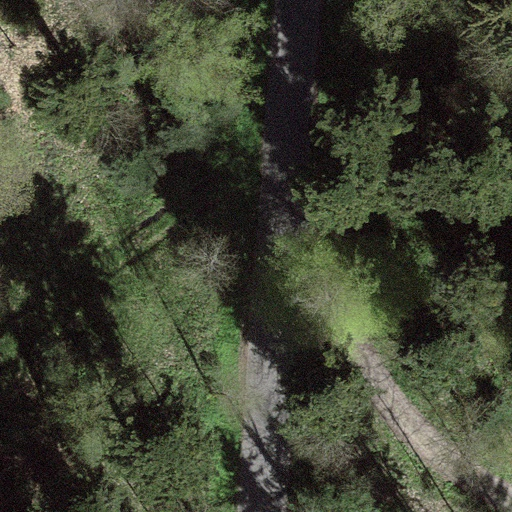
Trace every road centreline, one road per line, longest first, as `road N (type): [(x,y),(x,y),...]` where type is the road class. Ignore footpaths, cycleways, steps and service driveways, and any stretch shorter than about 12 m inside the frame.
road 1 (unclassified): [(296,0),(262,511)]
road 2 (track): [(276,267),(364,356),(403,427),(511,496)]
